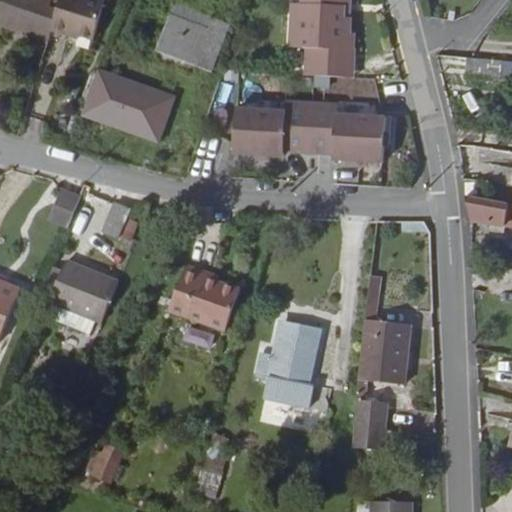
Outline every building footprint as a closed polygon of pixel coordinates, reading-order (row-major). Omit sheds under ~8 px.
[(47,28),(53,6),(40,2),(40,0),(0,0),(0,12),(27,19),(25,26),(46,31),(47,28)] [(54,0),(53,6),(47,28),(61,31),(62,28),(92,36),(103,0),(54,0)] [(357,38),(359,22),(358,22),(352,21),(354,0),(317,0),(317,6),(307,5),(302,47),(319,50),(315,71),(362,77),(365,54),(359,54),(361,38),(357,38)] [(203,18),(175,7),(171,16),(199,27),(203,18)] [(229,28),(217,23),(203,18),(199,27),(171,16),(162,41),(204,58),(215,63),(229,28)] [(464,77),(467,56),(444,52),(440,73),(464,77)] [(499,79),(501,61),(467,56),(464,77),(498,83),(499,79)] [(511,62),(501,61),(499,79),(511,81),(511,62)] [(155,150),(172,105),(95,76),(78,122),(113,135),(116,129),(141,138),(138,144),(155,150)] [(381,145),(385,120),(336,115),(337,105),(285,100),(284,110),(235,104),(230,149),(281,155),(281,150),(331,155),(330,160),(380,164),(381,145)] [(67,226),(79,197),(61,189),(48,218),(67,226)] [(511,203),(510,203),(489,199),(468,195),(471,209),(473,216),(506,222),(511,223),(511,203)] [(125,222),(128,215),(110,208),(106,220),(98,236),(115,243),(116,241),(125,222)] [(126,245),(135,226),(125,222),(116,241),(126,245)] [(35,301),(45,305),(62,265),(52,261),(35,301)] [(94,326),(111,286),(62,265),(45,305),(67,314),(94,326)] [(201,275),(186,269),(169,313),(224,334),(239,296),(215,287),(199,280),(201,275)] [(377,312),(384,277),(371,274),(364,310),(377,312)] [(217,282),(201,275),(199,280),(215,287),(217,282)] [(0,328),(18,287),(0,279),(0,328)] [(88,340),(94,326),(67,314),(61,328),(88,340)] [(372,318),(365,381),(405,386),(411,322),(372,318)] [(320,339),(285,329),(276,359),(265,356),(260,373),(270,376),(264,397),(308,410),(314,389),(307,387),(320,339)] [(360,426),(390,428),(393,403),(363,399),(360,426)] [(228,439),(232,425),(220,421),(215,435),(228,439)] [(390,428),(360,426),(358,447),(388,451),(390,428)] [(218,486),(229,445),(215,439),(201,480),(218,486)] [(112,485),(126,452),(100,441),(86,474),(112,485)] [(416,511),(416,504),(375,503),(374,511),(416,511)]
